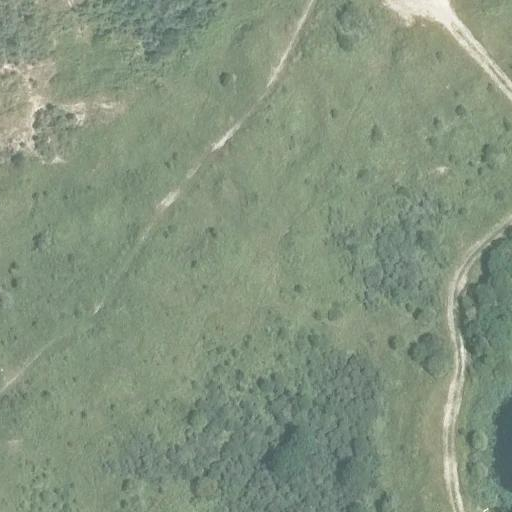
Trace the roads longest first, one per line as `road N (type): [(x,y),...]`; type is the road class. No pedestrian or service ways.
road 1 (track): [(458,511),(448,444),(459,360),(451,297),(465,260),(511,220)]
road 2 (track): [(511,93),(430,0)]
